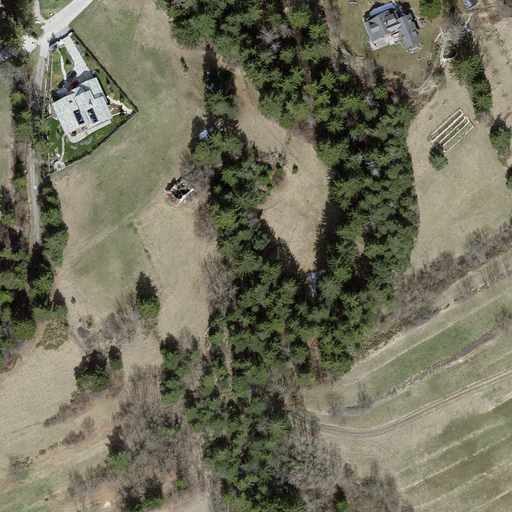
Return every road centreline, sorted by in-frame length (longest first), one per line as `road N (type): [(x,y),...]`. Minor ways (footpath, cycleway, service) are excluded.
road 1 (track): [(511,376),(393,434),(354,439),(252,406),(230,436),(235,511)]
road 2 (unclassified): [(0,343),(34,252),(31,47)]
